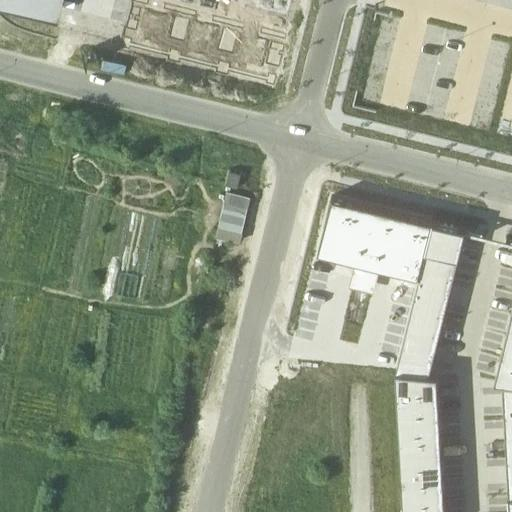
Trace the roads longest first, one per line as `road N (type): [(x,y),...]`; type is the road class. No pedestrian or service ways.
road 1 (unclassified): [(302,138),(206,511)]
road 2 (unclassified): [(302,138),(0,64)]
road 3 (unclassified): [(511,190),(302,138)]
road 4 (unclassified): [(334,0),(302,138)]
